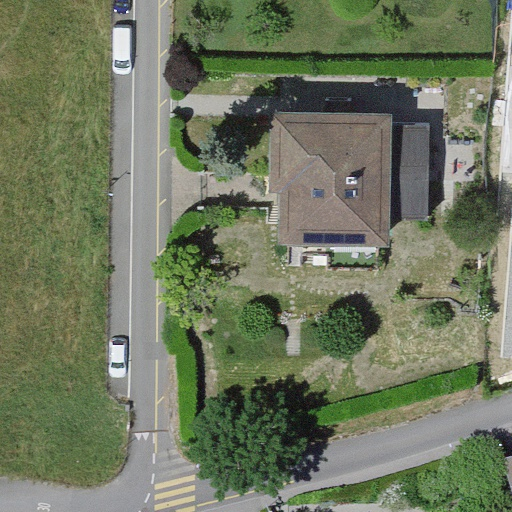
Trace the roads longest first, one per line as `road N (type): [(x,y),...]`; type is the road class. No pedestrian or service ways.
road 1 (residential): [(147,0),(139,500)]
road 2 (residential): [(511,396),(139,500)]
